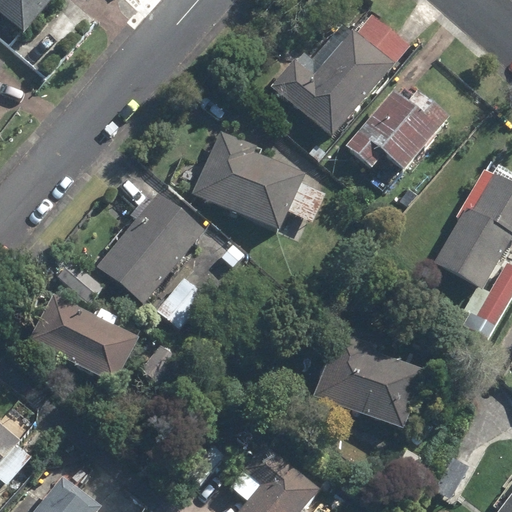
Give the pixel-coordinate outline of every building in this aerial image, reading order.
[(0,0),(0,7),(34,35),(65,0),(0,0)] [(323,63),(333,70),(323,82),(303,65),(281,91),(344,144),(405,70),(403,68),(418,49),(377,16),(361,37),(352,28),(323,63)] [(0,86),(13,71),(0,61),(0,86)] [(396,158),(416,175),(461,124),(447,111),(446,114),(429,98),(420,109),(405,96),(356,150),(382,173),(396,158)] [(266,112),(275,120),(282,111),(273,104),(266,112)] [(200,198),(292,238),(316,182),(264,159),(267,153),(227,136),(200,198)] [(443,267),(491,295),(511,258),(511,182),(503,177),(480,215),(475,212),(443,267)] [(108,271),(154,311),(218,237),(171,197),(108,271)] [(65,279),(97,307),(109,293),(78,265),(65,279)] [(511,269),(484,320),(501,330),(511,309),(511,269)] [(162,314),(186,334),(214,301),(191,281),(162,314)] [(38,344),(126,390),(149,344),(62,299),(38,344)] [(323,398),(415,436),(438,378),(384,356),(387,349),(350,333),(323,398)] [(151,372),(169,385),(181,368),(163,356),(151,372)] [(0,482),(3,479),(15,488),(33,466),(24,457),(31,449),(0,421),(0,482)] [(251,511),(318,511),(332,497),(277,450),(255,476),(271,489),(251,511)] [(421,466),(404,455),(384,487),(401,498),(421,466)] [(441,494),(458,504),(477,472),(460,461),(441,494)] [(47,511),(107,511),(72,482),(47,511)]
